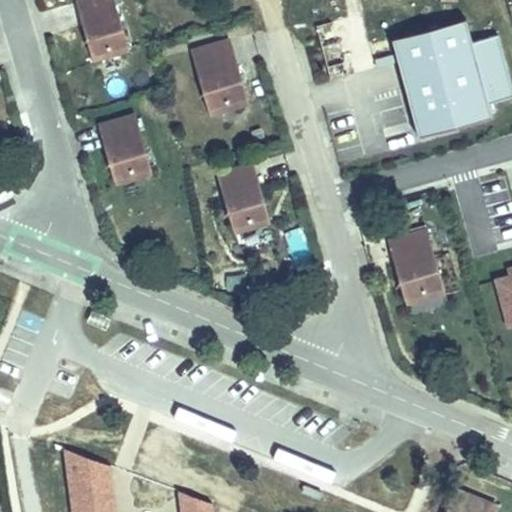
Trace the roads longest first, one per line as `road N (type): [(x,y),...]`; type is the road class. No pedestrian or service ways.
road 1 (residential): [(42,249),(336,373)]
road 2 (residential): [(42,249),(55,200),(48,138),(7,0)]
road 3 (residential): [(511,147),(325,200)]
road 4 (residential): [(336,373),(511,444)]
road 5 (residential): [(336,373),(349,330),(345,269),(325,200)]
road 6 (residential): [(325,200),(282,47)]
